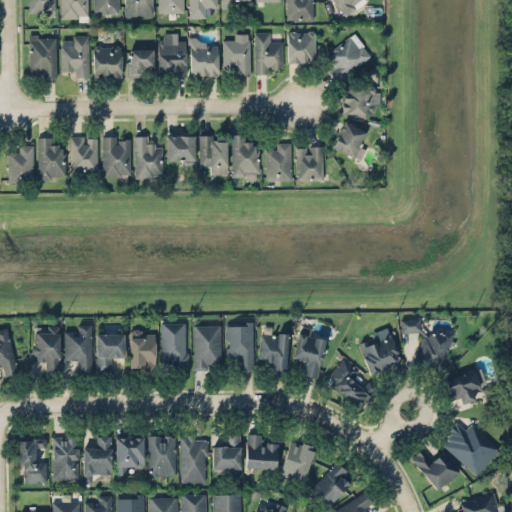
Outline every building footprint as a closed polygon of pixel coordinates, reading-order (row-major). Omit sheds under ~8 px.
[(27,0),(27,12),(55,12),(55,0),(27,0)] [(59,0),(59,19),(87,19),(87,0),(59,0)] [(118,0),(93,0),(93,12),(118,12),(118,0)] [(152,0),(123,0),(123,15),(152,15),(152,0)] [(181,0),(157,0),(157,10),(181,10),(181,0)] [(188,0),(188,16),(206,16),(206,6),(216,6),(216,0),(188,0)] [(220,0),(221,8),(235,8),(234,0),(220,0)] [(312,18),(312,0),(285,0),(285,18),(312,18)] [(331,0),(343,16),(364,0),(331,0)] [(282,63),(282,41),(272,41),(272,30),(253,30),(253,72),(271,72),(271,63),(282,63)] [(286,61),(314,61),(314,30),(286,30),(286,61)] [(157,32),(157,74),(185,74),(185,40),(176,40),(175,32),(157,32)] [(230,32),(230,39),(222,39),(222,66),(229,66),(229,73),(249,73),(249,32),(230,32)] [(327,51),(332,59),(324,65),(334,80),(370,54),(353,32),(327,51)] [(27,33),(27,77),(55,77),(55,33),(27,33)] [(88,76),(88,33),(60,33),(60,68),(69,68),(69,76),(88,76)] [(218,74),(217,36),(188,37),(189,75),(218,74)] [(121,75),(121,44),(92,44),(92,75),(121,75)] [(127,47),(127,74),(143,74),(143,66),(153,66),(153,47),(127,47)] [(341,112),(373,112),(373,84),(341,84),(341,112)] [(360,157),(365,140),(359,139),(362,127),(340,120),(332,148),(360,157)] [(230,176),(258,176),(258,143),(249,143),(249,133),(230,133),(230,176)] [(162,145),(151,145),(151,134),(133,134),(133,178),(162,178),(162,145)] [(194,134),(165,134),(165,163),(194,163),(194,134)] [(208,172),(227,172),(227,143),(216,143),(216,134),(197,134),(197,163),(208,163),(208,172)] [(96,135),(69,135),(69,169),(96,169),(96,135)] [(101,175),(129,175),(129,135),(101,135),(101,175)] [(63,178),(63,146),(54,146),(54,136),(36,136),(36,178),(63,178)] [(264,178),(290,178),(290,141),(274,141),(274,151),(264,151),(264,178)] [(33,143),(15,143),(15,152),(6,152),(6,181),(33,181),(33,143)] [(294,145),(294,179),(322,179),(322,145),(294,145)] [(400,317),(400,332),(420,332),(420,317),(400,317)] [(252,367),(252,320),(224,320),(224,357),(235,357),(235,367),(252,367)] [(170,368),(187,368),(187,321),(160,321),(160,359),(170,359),(170,368)] [(58,371),(59,325),(33,324),(32,360),(41,360),(41,371),(58,371)] [(192,368),(219,368),(219,324),(192,324),(192,368)] [(442,369),(452,332),(424,325),(414,362),(442,369)] [(91,370),(91,326),(63,326),(63,359),(74,359),(74,370),(91,370)] [(370,373),(401,360),(387,326),(366,334),(367,337),(357,341),(370,373)] [(0,375),(16,371),(6,327),(0,328),(0,375)] [(155,369),(155,328),(129,328),(129,369),(155,369)] [(299,372),(315,376),(325,337),(298,330),(291,358),(301,360),(299,372)] [(95,332),(95,370),(112,370),(112,358),(123,358),(123,332),(95,332)] [(285,332),(260,332),(260,366),(285,366),(285,332)] [(357,407),(376,387),(368,380),(362,386),(352,377),(358,371),(343,357),(324,377),(357,407)] [(444,379),(449,397),(458,394),(460,401),(480,395),(482,400),(501,394),(496,380),(479,384),(475,369),(444,379)] [(500,448),(470,420),(463,428),(456,422),(439,440),(474,475),(500,448)] [(179,481),(207,481),(207,433),(179,433),(179,481)] [(211,467),(239,467),(239,433),(221,433),(221,443),(211,443),(211,467)] [(245,467),(275,467),(275,443),(265,443),(265,433),(245,433),(245,467)] [(77,477),(77,434),(51,434),(51,477),(77,477)] [(115,472),(131,472),(131,463),(142,463),(142,434),(115,434),(115,472)] [(175,434),(147,434),(147,474),(175,474),(175,434)] [(110,435),(93,435),(93,445),(82,445),(82,481),(91,481),(91,472),(110,472),(110,435)] [(45,436),(17,436),(18,472),(27,472),(27,481),(46,481),(46,460),(35,461),(35,445),(45,445),(45,436)] [(313,445),(289,438),(279,473),(302,480),(313,445)] [(431,455),(423,446),(409,458),(437,488),(457,470),(438,449),(431,455)] [(353,477),(336,461),(307,490),(324,507),(353,477)] [(365,511),(364,509),(373,504),(365,490),(327,511),(365,511)] [(455,500),(457,511),(452,511),(498,511),(493,491),(455,500)] [(206,511),(206,492),(180,492),(180,511),(206,511)] [(143,511),(143,493),(115,493),(115,511),(143,511)] [(212,511),(240,511),(240,493),(212,493),(212,511)] [(112,511),(112,494),(91,494),(91,497),(84,497),(84,511),(112,511)] [(148,496),(148,511),(175,511),(175,496),(148,496)] [(79,511),(79,499),(51,499),(51,511),(79,511)] [(252,511),(281,511),(284,505),(273,502),(271,507),(256,502),(252,511)]
